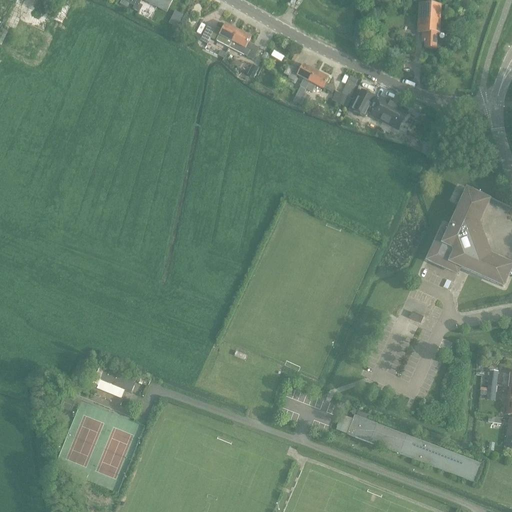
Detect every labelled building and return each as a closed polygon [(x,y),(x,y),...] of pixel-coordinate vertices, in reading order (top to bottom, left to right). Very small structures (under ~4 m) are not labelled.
[(60,0),(51,20),(52,21),(61,25),(72,0),(60,0)] [(127,9),(130,4),(135,7),(133,10),(135,11),(140,13),(143,7),(140,5),(142,1),(143,2),(144,0),(167,12),(173,0),(122,0),(120,5),(127,9)] [(439,34),(441,6),(419,5),(417,33),(423,33),(422,43),(425,43),(425,49),(436,50),(437,34),(439,34)] [(211,38),(217,41),(223,45),(229,48),(238,31),(225,24),(222,31),(216,28),(215,31),(208,27),(201,41),(208,44),(211,38)] [(238,31),(229,48),(247,57),(253,60),(259,49),(248,43),(251,38),(238,31)] [(220,51),(217,56),(224,59),(226,54),(220,51)] [(274,52),(271,57),(281,63),(284,58),(274,52)] [(304,80),(299,91),(293,101),(299,104),(304,94),(306,90),(316,72),(303,65),(300,71),(294,68),(289,79),(294,82),(297,76),(304,80)] [(253,66),(247,76),(254,79),(260,69),(253,66)] [(316,72),(306,90),(312,93),(316,86),(323,90),(323,89),(333,93),(335,90),(325,85),(329,78),(316,72)] [(341,95),(336,92),(332,101),(347,109),(352,100),(349,98),(358,80),(351,77),(341,95)] [(361,92),(352,110),(351,111),(353,112),(363,117),(364,118),(365,117),(368,110),(373,113),(372,115),(372,116),(373,117),(397,129),(398,130),(399,129),(398,128),(406,113),(407,112),(406,111),(406,112),(400,108),(388,102),(382,99),(381,99),(380,100),(379,103),(373,100),(374,99),(375,98),(374,97),(363,92),(363,91),(362,91),(361,92)] [(304,94),(299,104),(305,107),(310,97),(304,94)] [(427,261),(457,274),(460,268),(503,288),(511,268),(511,210),(511,207),(505,204),(492,199),(491,198),(488,197),(487,200),(467,191),(447,234),(441,231),(427,261)] [(424,318),(413,313),(410,319),(421,324),(424,318)] [(135,384),(136,380),(116,372),(106,368),(105,368),(100,366),(92,384),(98,386),(100,381),(131,394),(135,384)] [(347,435),(400,455),(475,484),(482,465),(368,421),(370,416),(358,412),(356,417),(355,416),(347,435)]
